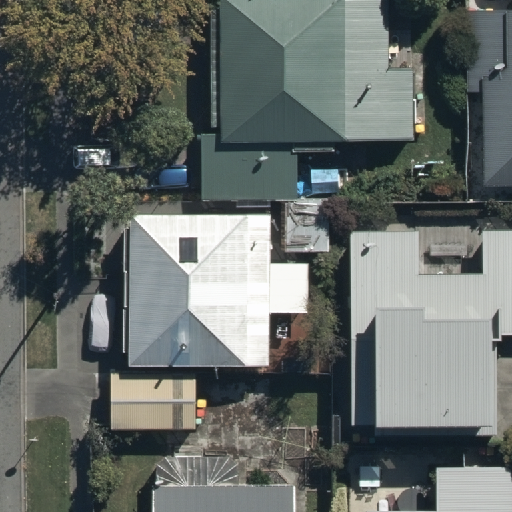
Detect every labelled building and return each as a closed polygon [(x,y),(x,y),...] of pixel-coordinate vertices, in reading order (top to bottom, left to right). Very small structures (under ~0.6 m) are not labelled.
[(387,0),(218,0),(218,3),(210,3),(211,133),(198,133),(199,193),(296,193),(296,149),(333,149),(333,141),(415,140),(414,67),(388,67),(387,0)] [(476,86),(477,179),(511,178),(511,7),(463,7),(464,86),(476,86)] [(128,349),(128,363),(270,363),(270,304),(312,304),(312,266),(329,266),(329,197),(284,197),(284,265),(268,265),(268,212),(129,212),(129,225),(123,225),(123,349),(128,349)] [(415,225),(349,226),(351,424),(372,423),(372,430),(495,428),(493,331),(511,331),(511,228),(475,229),(476,270),(416,271),(415,225)] [(196,373),(109,373),(109,425),(196,425),(196,373)] [(367,511),(511,511),(511,465),(436,465),(436,506),(367,506),(367,511)] [(294,511),(295,481),(155,479),(154,511),(294,511)]
